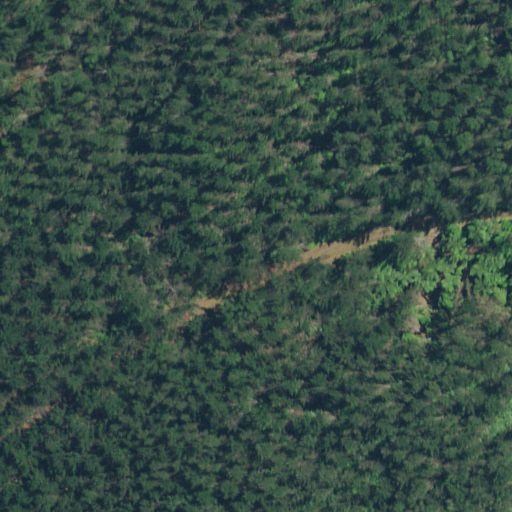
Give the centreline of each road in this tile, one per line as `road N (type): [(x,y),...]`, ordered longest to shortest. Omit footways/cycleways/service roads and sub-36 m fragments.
road 1 (track): [(0,453),(183,320),(306,256),(429,213),(511,207)]
road 2 (track): [(0,133),(74,0)]
